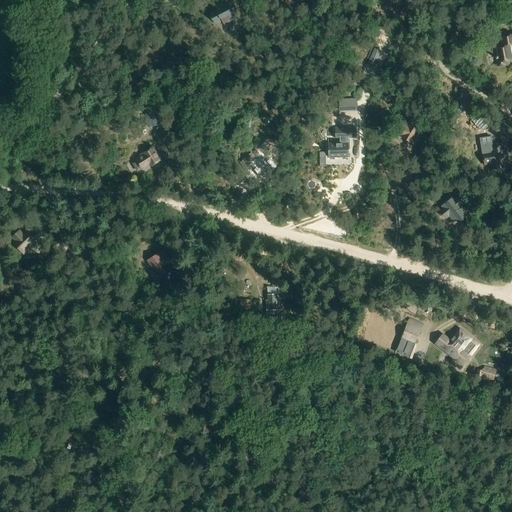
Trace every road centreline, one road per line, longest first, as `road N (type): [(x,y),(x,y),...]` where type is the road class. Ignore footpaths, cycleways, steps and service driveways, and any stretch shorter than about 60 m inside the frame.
road 1 (track): [(0,190),(145,199),(511,301)]
road 2 (track): [(333,0),(511,111)]
road 3 (track): [(0,150),(32,127),(133,0)]
